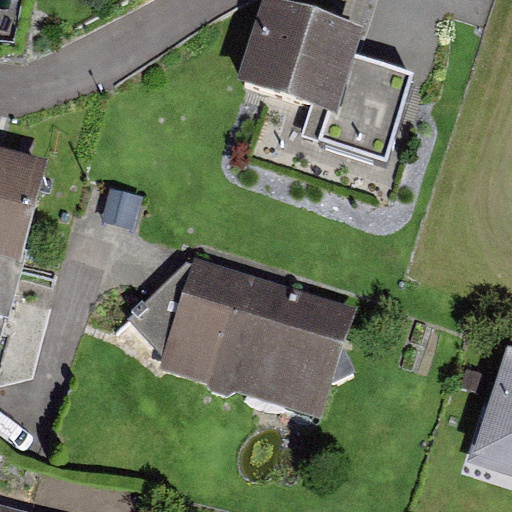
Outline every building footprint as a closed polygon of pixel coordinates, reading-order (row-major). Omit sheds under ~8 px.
[(369,45),(264,11),(237,94),(332,124),(324,151),(389,172),(415,89),(360,72),(369,45)] [(48,171),(0,157),(0,269),(21,275),(48,171)] [(0,348),(1,349),(21,275),(0,269),(0,348)] [(356,321),(197,270),(164,376),(323,426),(356,321)] [(181,307),(146,295),(125,356),(161,368),(181,307)] [(511,358),(508,357),(473,472),(511,483),(511,358)]
